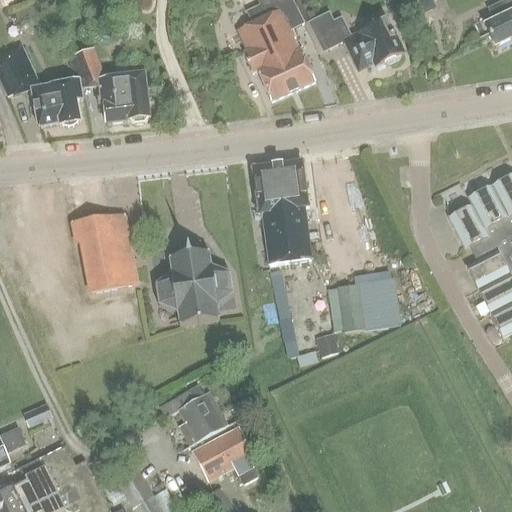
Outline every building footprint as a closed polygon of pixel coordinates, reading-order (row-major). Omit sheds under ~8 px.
[(255,28),(240,35),(249,55),(245,56),(254,75),(259,73),(274,105),(316,86),(289,28),(300,23),(289,0),(259,0),(260,3),(263,9),(249,15),(255,28)] [(387,0),(387,7),(393,11),(400,7),(400,0),(387,0)] [(430,0),(420,5),(425,16),(432,13),(434,6),(431,0),(430,0)] [(511,43),(511,0),(489,11),(495,23),(486,28),(498,51),(511,43)] [(330,17),(310,27),(323,56),(345,45),(360,76),(373,69),(376,68),(384,63),(386,66),(387,66),(388,67),(391,69),(400,64),(402,59),(405,58),(388,23),(353,40),(343,21),(334,26),(330,17)] [(24,51),(0,61),(0,78),(11,101),(32,93),(43,131),(61,128),(61,130),(64,130),(71,132),(74,132),(80,127),(83,127),(78,104),(84,103),(83,93),(78,84),(43,91),(24,51)] [(96,53),(68,63),(78,84),(83,93),(101,90),(102,102),(100,102),(101,108),(106,108),(108,128),(131,125),(137,128),(146,127),(152,123),(147,77),(130,79),(113,81),(107,82),(96,53)] [(300,166),(279,168),(291,266),(314,263),(307,212),(310,211),(311,210),(305,165),(303,164),(300,166)] [(254,171),(254,172),(259,216),(261,218),(264,217),(271,269),(291,266),(279,168),(258,171),(256,170),(254,171)] [(511,177),(470,200),(474,208),(449,221),(465,252),(475,248),(482,262),(467,269),(505,341),(511,337),(511,177)] [(127,218),(74,227),(77,247),(83,246),(91,297),(140,289),(127,218)] [(178,261),(170,262),(172,275),(157,288),(160,310),(179,317),(181,330),(222,324),(220,311),(236,298),(232,276),(214,269),(212,256),(204,257),(202,245),(176,249),(178,261)] [(367,333),(360,287),(337,291),(337,293),(329,294),(335,335),(343,334),(344,336),(367,333)] [(289,321),(280,323),(283,339),(286,352),(288,362),(297,360),(298,360),(289,321)] [(333,337),(316,343),(322,362),(339,356),(333,337)] [(298,360),(297,360),(300,371),(319,365),(316,355),(298,360)] [(177,401),(160,411),(166,422),(178,415),(185,427),(185,426),(186,426),(187,427),(188,429),(189,429),(198,445),(199,447),(227,431),(209,398),(205,400),(198,389),(177,401)] [(245,402),(236,407),(243,422),(252,417),(245,402)] [(47,408),(24,418),(29,432),(52,422),(47,408)] [(240,431),(194,455),(210,485),(235,472),(240,480),(244,489),(258,481),(253,473),(256,471),(249,459),(254,456),(240,431)] [(28,450),(20,432),(0,440),(0,471),(11,467),(7,458),(28,450)] [(0,495),(0,511),(110,511),(87,465),(77,469),(68,450),(21,473),(26,483),(0,495)] [(442,487),(438,489),(443,499),(447,497),(442,487)] [(147,488),(126,501),(132,511),(161,511),(155,500),(154,500),(147,488)] [(235,511),(221,491),(204,504),(209,511),(235,511)]
